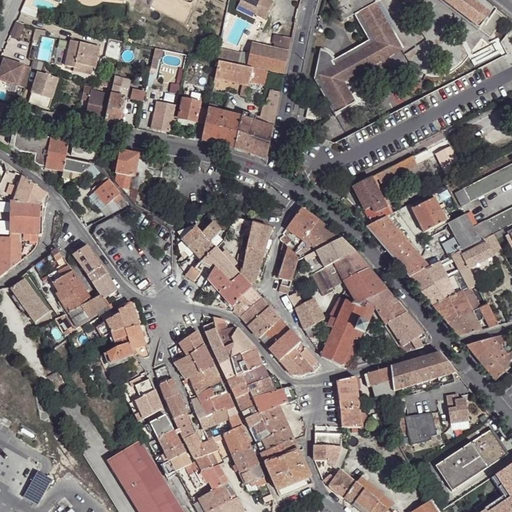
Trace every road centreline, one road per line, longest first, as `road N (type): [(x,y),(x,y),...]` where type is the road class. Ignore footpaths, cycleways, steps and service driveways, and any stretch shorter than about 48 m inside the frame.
road 1 (residential): [(0,152),(53,191),(127,291),(231,317),(282,378),(296,383)]
road 2 (unclassified): [(271,176),(219,158),(0,117)]
road 3 (residential): [(334,375),(267,291),(278,229),(302,196)]
road 4 (unclassified): [(450,344),(347,226),(302,196)]
road 5 (unclassified): [(271,176),(310,0)]
road 6 (residential): [(349,511),(319,487),(296,383)]
road 7 (residential): [(334,375),(450,344)]
